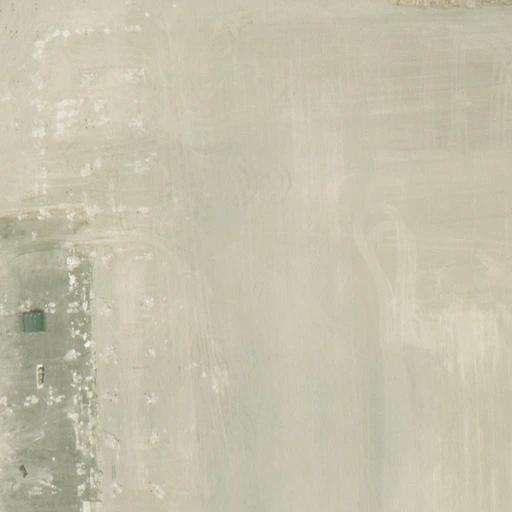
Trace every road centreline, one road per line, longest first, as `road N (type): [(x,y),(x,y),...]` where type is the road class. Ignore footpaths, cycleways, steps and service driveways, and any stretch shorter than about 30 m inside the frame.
road 1 (unknown): [(241,312),(242,96),(260,74),(291,69),(326,75),(338,94),(338,123),(336,198),(290,311)]
road 2 (unknown): [(393,307),(404,511)]
road 3 (unknown): [(38,317),(241,312)]
road 4 (unknown): [(44,511),(38,317)]
